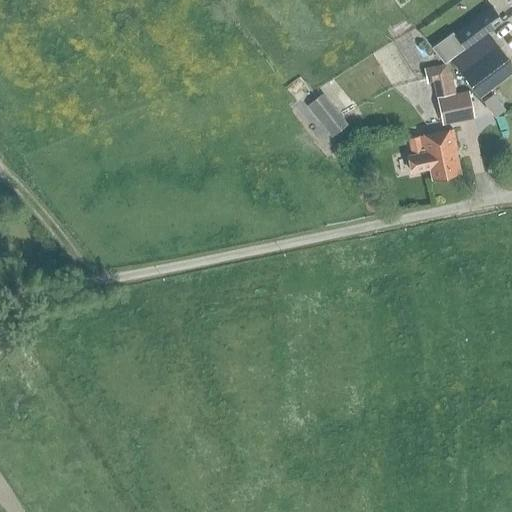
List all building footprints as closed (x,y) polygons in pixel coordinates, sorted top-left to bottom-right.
[(489,7),(456,32),(467,46),(499,22),(489,7)] [(450,60),(479,98),(511,73),(511,65),(487,32),(450,60)] [(442,125),(473,118),(467,91),(456,94),(451,69),(449,70),(447,63),(423,68),(427,84),(432,82),(442,125)] [(322,93),(306,106),(331,137),(347,124),(322,93)] [(492,95),(483,102),(494,116),(503,109),(492,95)] [(407,139),(411,155),(407,156),(410,172),(429,168),(431,178),(458,173),(453,149),(455,149),(451,129),(418,136),(418,137),(407,139)]
